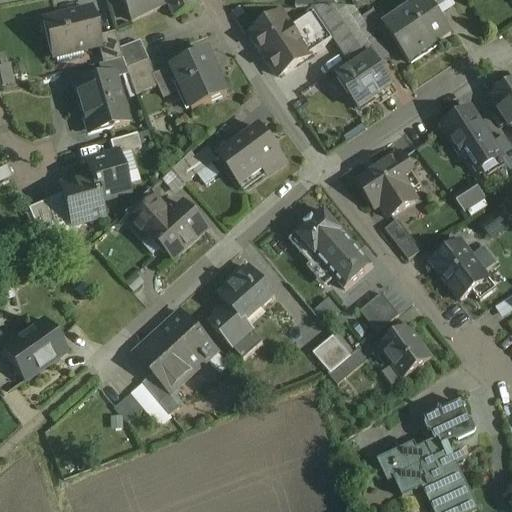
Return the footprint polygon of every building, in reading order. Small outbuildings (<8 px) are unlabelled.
[(120,0),(130,22),(168,5),(177,0),(120,0)] [(177,0),(168,5),(174,18),(198,8),(194,0),(177,0)] [(427,0),(386,28),(410,64),(451,36),(427,0)] [(354,10),(301,9),(284,21),(308,58),(332,41),(348,64),(368,50),(377,44),(354,10)] [(89,11),(44,22),(52,55),(80,48),(81,53),(97,49),(99,49),(96,39),(89,11)] [(284,21),(281,17),(251,36),(278,78),(308,58),(284,21)] [(114,35),(96,39),(99,49),(97,49),(101,66),(121,61),(118,51),(114,35)] [(138,43),(118,51),(121,61),(124,71),(147,62),(138,43)] [(389,58),(379,43),(377,44),(368,50),(378,66),(389,58)] [(368,50),(348,64),(352,71),(337,81),(357,111),(392,87),(378,66),(368,50)] [(207,53),(171,69),(191,113),(227,97),(207,53)] [(101,66),(100,66),(104,78),(113,76),(115,80),(126,77),(124,71),(121,61),(101,66)] [(147,62),(124,71),(126,77),(134,99),(158,88),(147,62)] [(104,78),(72,88),(84,130),(101,125),(111,130),(128,125),(115,80),(113,76),(104,78)] [(511,84),(490,99),(509,128),(511,127),(511,128),(511,84)] [(470,111),(442,129),(460,157),(468,152),(482,172),(501,160),(492,145),(470,111)] [(259,130),(219,159),(239,188),(262,171),(267,176),(284,164),(259,130)] [(136,136),(109,144),(112,158),(117,156),(117,157),(140,151),(136,136)] [(511,149),(503,138),(492,145),(501,160),(511,176),(511,149)] [(192,162),(187,166),(195,177),(216,161),(207,150),(192,162)] [(89,179),(72,184),(72,185),(60,189),(69,221),(70,221),(79,225),(80,227),(102,220),(99,205),(120,199),(120,197),(124,189),(126,188),(117,157),(117,156),(112,158),(104,160),(104,159),(85,164),(89,179)] [(188,157),(172,172),(184,185),(195,177),(187,166),(192,162),(188,157)] [(400,157),(391,163),(390,162),(357,183),(375,211),(380,208),(388,220),(416,203),(401,180),(411,174),(400,157)] [(474,186),(453,200),(463,213),(483,200),(474,186)] [(149,193),(123,217),(132,228),(158,203),(149,193)] [(46,203),(27,211),(36,234),(54,229),(46,203)] [(170,217),(158,203),(132,228),(145,241),(151,236),(174,262),(207,232),(183,206),(170,217)] [(321,212),(295,236),(296,237),(290,243),(311,266),(324,254),(343,238),(344,237),(321,212)] [(499,214),(480,228),(489,241),(508,227),(499,214)] [(421,253),(397,222),(384,232),(408,262),(421,253)] [(370,269),(343,238),(324,254),(351,285),(370,269)] [(459,243),(431,265),(459,303),(488,282),(459,243)] [(494,266),(483,273),(494,289),(505,282),(494,266)] [(275,299),(250,271),(218,299),(227,309),(244,327),(245,326),(275,299)] [(399,318),(381,296),(359,314),(377,336),(399,318)] [(244,327),(227,309),(224,312),(218,312),(213,316),(213,321),(210,324),(243,362),(262,345),(245,326),(244,327)] [(180,314),(140,350),(159,371),(153,376),(171,395),(216,354),(180,314)] [(43,323),(0,353),(23,386),(65,356),(43,323)] [(430,362),(407,330),(379,350),(403,382),(430,362)] [(332,338),(312,355),(329,376),(350,359),(332,338)] [(329,376),(327,377),(337,388),(367,364),(357,353),(350,359),(329,376)] [(171,395),(153,376),(142,386),(167,416),(180,404),(171,395)] [(0,424),(11,419),(0,396),(0,424)] [(458,409),(428,423),(437,443),(439,442),(441,447),(470,433),(458,409)] [(437,443),(417,453),(414,446),(377,463),(388,485),(394,482),(402,500),(422,490),(432,511),(476,511),(458,472),(454,474),(441,447),(439,442),(437,443)]
